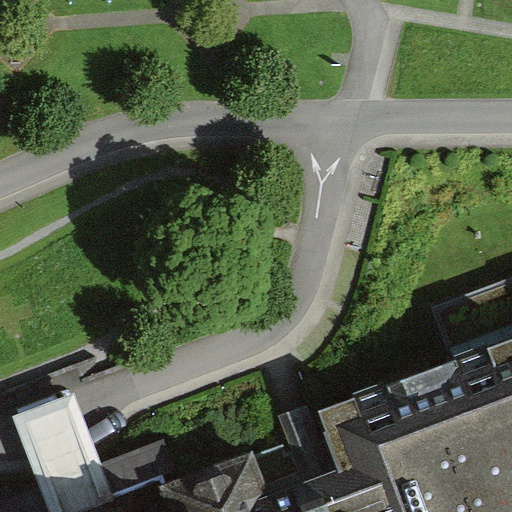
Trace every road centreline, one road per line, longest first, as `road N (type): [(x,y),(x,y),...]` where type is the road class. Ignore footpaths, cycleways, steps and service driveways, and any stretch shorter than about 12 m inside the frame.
road 1 (unclassified): [(0,182),(97,136),(137,127),(345,119)]
road 2 (residential): [(511,119),(345,119)]
